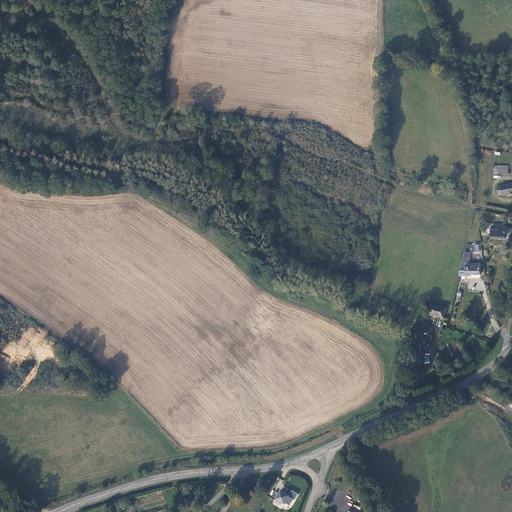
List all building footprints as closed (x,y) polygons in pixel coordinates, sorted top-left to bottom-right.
[(494,168),(506,170),(506,162),(495,160),(494,168)] [(494,183),(495,191),(500,191),(500,192),(511,190),(511,189),(510,181),(494,183)] [(486,224),(486,234),(494,235),(494,238),(502,238),(502,236),(505,237),(505,225),(486,224)] [(479,252),(479,244),(467,243),(467,247),(470,247),(470,252),(479,252)] [(470,252),(465,251),(462,261),(458,275),(469,276),(470,274),(479,274),(480,263),(470,263),(470,252)] [(429,303),(426,318),(433,320),(435,316),(442,318),(444,307),(429,303)] [(284,494),(284,493),(280,491),(274,500),(280,503),(280,502),(283,504),(284,503),(288,505),(292,499),(293,500),(297,494),(290,490),(287,495),(287,496),(284,494)]
